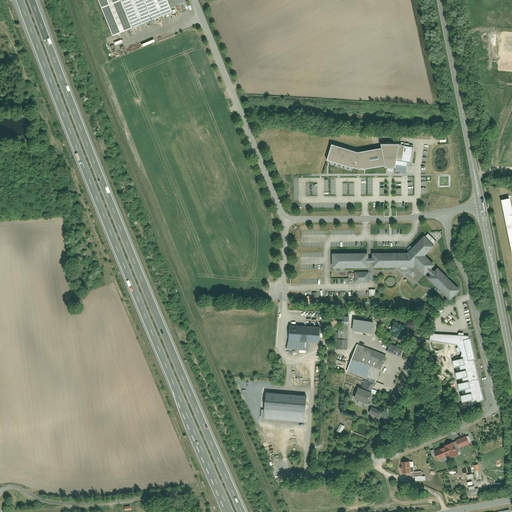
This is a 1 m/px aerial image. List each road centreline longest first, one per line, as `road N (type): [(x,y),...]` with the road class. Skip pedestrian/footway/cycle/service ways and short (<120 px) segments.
road 1 (motorway): [(19,0),(229,511)]
road 2 (motorway): [(241,511),(31,0)]
road 3 (residential): [(285,220),(194,0)]
road 4 (secondary): [(480,206),(439,0)]
road 5 (residential): [(480,206),(415,219),(285,220)]
road 6 (secondary): [(511,362),(480,206)]
